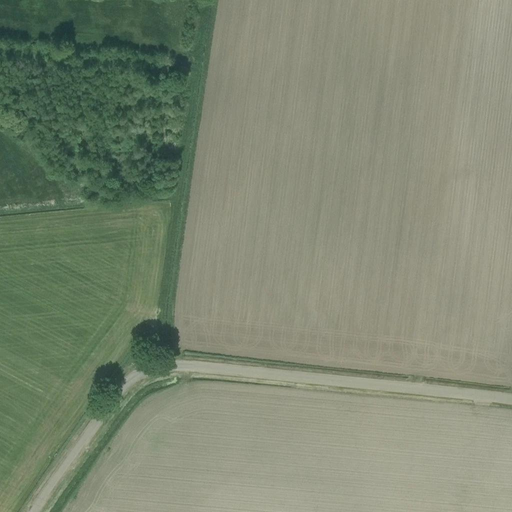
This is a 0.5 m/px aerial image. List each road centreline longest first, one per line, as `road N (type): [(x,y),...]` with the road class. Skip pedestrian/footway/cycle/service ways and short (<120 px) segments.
road 1 (unclassified): [(35,511),(125,386),(151,370),(179,365),(511,405)]
road 2 (track): [(151,370),(203,0)]
